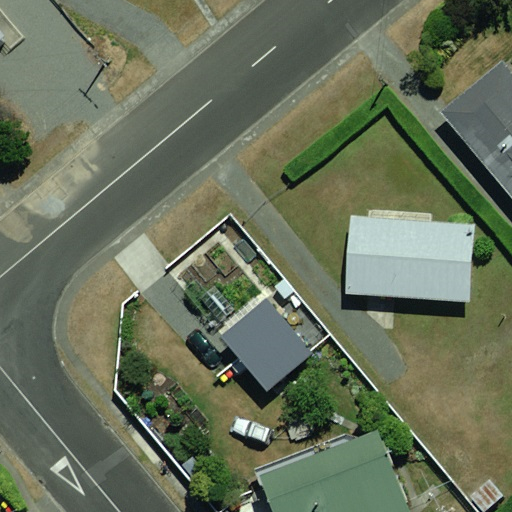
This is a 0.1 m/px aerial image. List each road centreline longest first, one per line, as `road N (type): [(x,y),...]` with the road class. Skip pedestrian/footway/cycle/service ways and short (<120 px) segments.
road 1 (residential): [(0,276),(331,0)]
road 2 (residential): [(0,368),(120,511)]
